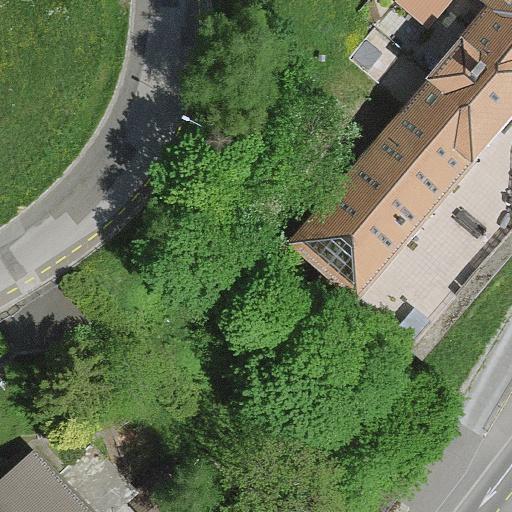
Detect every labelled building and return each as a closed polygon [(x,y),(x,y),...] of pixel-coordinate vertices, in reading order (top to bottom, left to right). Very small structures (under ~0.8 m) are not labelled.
[(452,0),(399,0),(397,3),(428,28),(452,0)] [(511,0),(481,0),(489,6),(511,25),(511,0)] [(511,25),(489,6),(287,244),(354,301),(422,358),(511,252),(511,25)] [(0,511),(91,511),(32,450),(0,480),(0,511)] [(363,472),(330,511),(384,511),(395,498),(363,472)]
